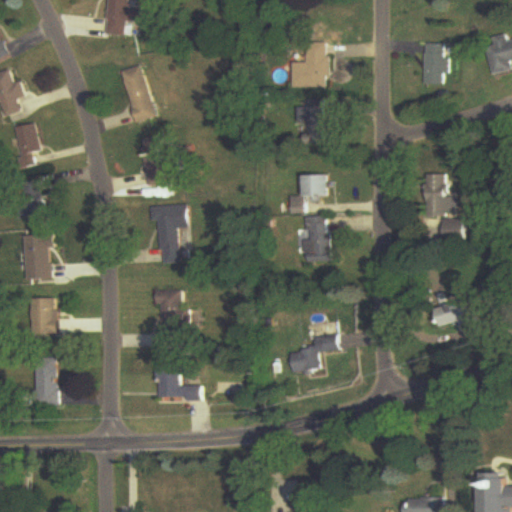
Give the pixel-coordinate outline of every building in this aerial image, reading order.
[(147,9),(133,8),(133,0),(113,0),(111,36),(131,38),(132,23),(146,24),(147,9)] [(0,63),(12,57),(0,31),(0,63)] [(511,72),(511,41),(509,42),(508,37),(488,41),(495,76),(511,72)] [(297,85),(334,85),(335,45),(311,45),(311,64),(297,64),(297,85)] [(451,45),(428,45),(428,87),(451,87),(451,45)] [(147,68),(127,73),(142,124),(161,119),(147,68)] [(25,83),(21,85),(16,71),(0,76),(0,84),(11,118),(30,112),(27,102),(31,100),(25,83)] [(28,170),(41,167),(39,155),(48,154),(42,126),(21,130),(28,170)] [(154,188),(184,183),(176,138),(147,143),(154,188)] [(430,217),(459,217),(459,197),(451,197),(451,176),(430,176),(430,217)] [(312,177),(312,197),(333,197),(333,177),(312,177)] [(164,223),(166,266),(195,265),(192,207),(157,208),(158,223),(164,223)] [(335,262),(333,218),(312,219),(313,241),(309,241),(310,263),(335,262)] [(447,221),(447,242),(468,242),(468,221),(447,221)] [(30,237),(31,282),(57,281),(56,250),(60,250),(60,236),(30,237)] [(166,351),(192,351),(192,310),(189,310),(189,292),(166,292),(166,351)] [(62,300),(36,300),(37,337),(63,336),(62,300)] [(474,301),(439,311),(444,329),(479,319),(474,301)] [(326,372),(324,354),(346,352),(344,337),(320,339),(321,350),(296,352),(298,374),(326,372)] [(64,408),(64,362),(42,362),(42,408),(64,408)] [(164,370),(164,401),(208,400),(208,387),(185,388),(185,370),(164,370)] [(511,511),(511,474),(491,475),(491,511),(511,511)] [(411,511),(449,511),(449,500),(411,500),(411,511)]
